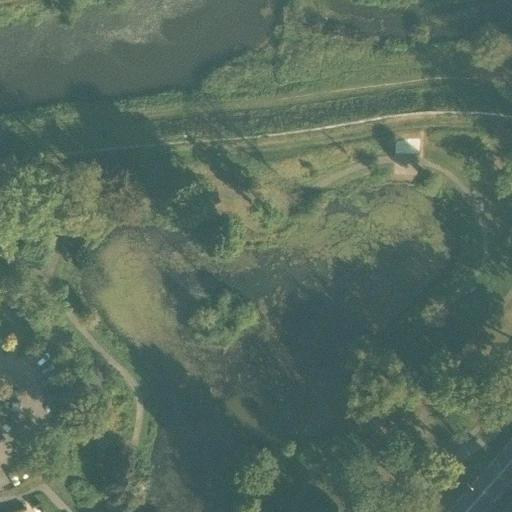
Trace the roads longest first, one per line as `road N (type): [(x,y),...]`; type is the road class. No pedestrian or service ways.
road 1 (track): [(0,139),(394,85),(471,78),(511,84)]
road 2 (unclassified): [(0,461),(28,436),(33,412),(28,376),(10,359)]
